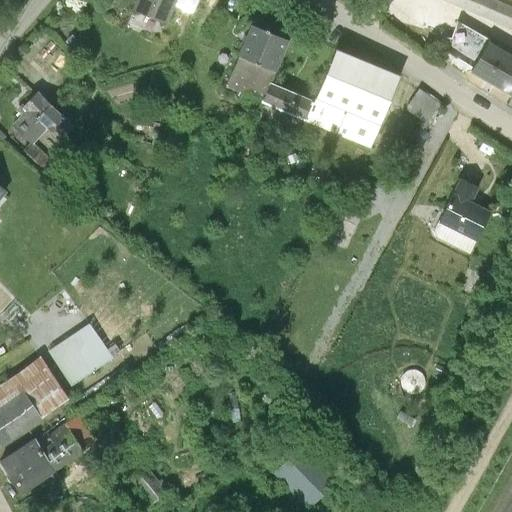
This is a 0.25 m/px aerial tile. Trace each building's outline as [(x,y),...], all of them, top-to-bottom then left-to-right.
[(190,2),(184,0),(148,0),(135,32),(172,47),(190,2)] [(511,5),(501,0),(426,0),(423,9),(511,47),(511,5)] [(465,59),(469,45),(440,36),(435,51),(465,59)] [(280,91),(293,62),(256,46),(243,76),(280,91)] [(511,110),(511,71),(498,64),(479,94),(511,110)] [(376,172),(407,99),(344,71),(321,125),(278,105),(270,125),(376,172)] [(280,91),(243,76),(231,105),(268,120),(280,91)] [(451,126),(427,112),(414,130),(437,146),(451,126)] [(63,162),(77,147),(43,115),(14,147),(35,166),(50,150),(63,162)] [(0,222),(11,209),(0,199),(0,222)] [(447,245),(483,262),(499,234),(479,224),(486,209),(469,200),(447,245)] [(91,345),(50,373),(73,406),(114,377),(91,345)] [(0,467),(69,420),(41,378),(0,405),(0,467)] [(73,437),(2,483),(20,511),(26,511),(93,468),(73,437)] [(129,461),(116,443),(95,458),(109,476),(129,461)] [(331,511),(342,502),(311,467),(280,494),(296,511),(331,511)] [(169,511),(150,489),(134,503),(141,511),(169,511)]
